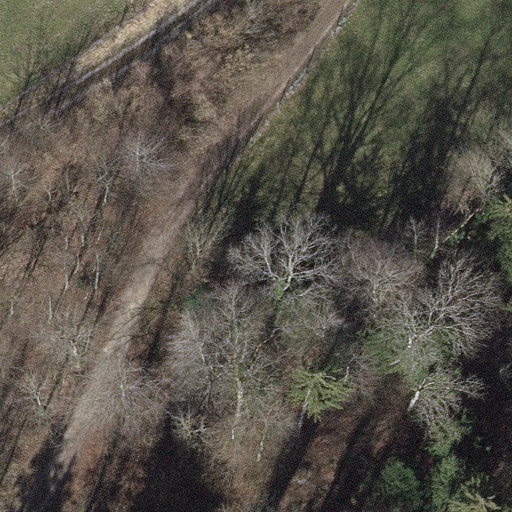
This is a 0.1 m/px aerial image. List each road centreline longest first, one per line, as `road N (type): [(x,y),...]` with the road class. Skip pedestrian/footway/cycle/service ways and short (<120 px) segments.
road 1 (track): [(350,0),(238,142),(0,507)]
road 2 (track): [(196,0),(0,139)]
